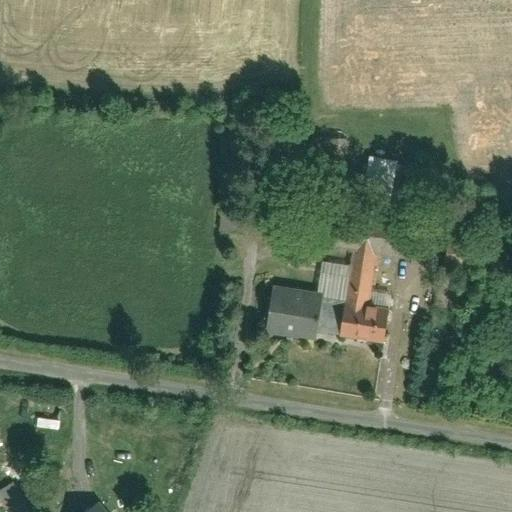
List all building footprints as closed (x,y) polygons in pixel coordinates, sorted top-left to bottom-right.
[(345,143),(311,139),(306,189),(340,193),(345,143)] [(368,157),(360,205),(390,211),(398,163),(368,157)] [(330,213),(300,209),(296,241),(326,245),(330,213)] [(417,223),(338,210),(333,240),(358,244),(383,248),(412,253),(417,223)] [(481,235),(452,230),(448,257),(477,261),(481,235)] [(350,295),(374,299),(383,248),(358,244),(350,295)] [(326,291),(278,283),(271,326),(319,334),(320,327),(326,291)] [(326,291),(320,327),(344,331),(350,295),(326,291)] [(374,299),(350,295),(344,331),(385,338),(391,302),(374,299)] [(59,411),(60,399),(20,397),(19,410),(59,411)] [(12,479),(0,485),(0,499),(6,510),(24,500),(12,479)] [(115,511),(104,497),(85,511),(115,511)]
